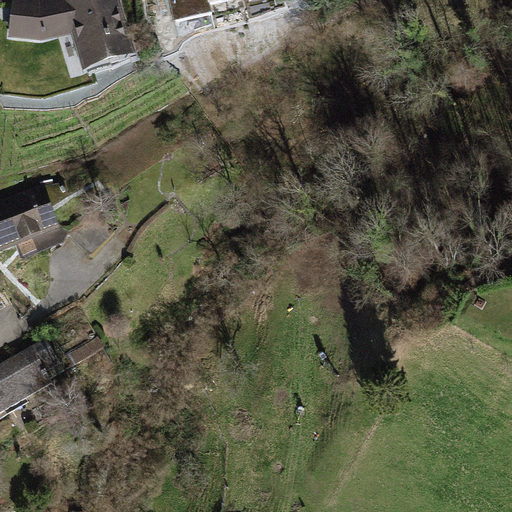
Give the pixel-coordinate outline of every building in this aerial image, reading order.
[(40,0),(39,0),(34,0),(11,0),(7,39),(41,42),(73,34),(84,73),(135,58),(119,0),(40,0)] [(202,0),(165,0),(172,27),(207,18),(203,4),(202,0)] [(43,185),(0,201),(0,251),(16,247),(22,262),(64,243),(68,237),(63,229),(60,226),(43,185)] [(93,207),(63,229),(68,237),(89,257),(115,232),(93,207)] [(100,337),(66,356),(73,367),(107,348),(100,337)] [(46,338),(0,364),(0,414),(53,384),(47,372),(61,364),(46,338)]
